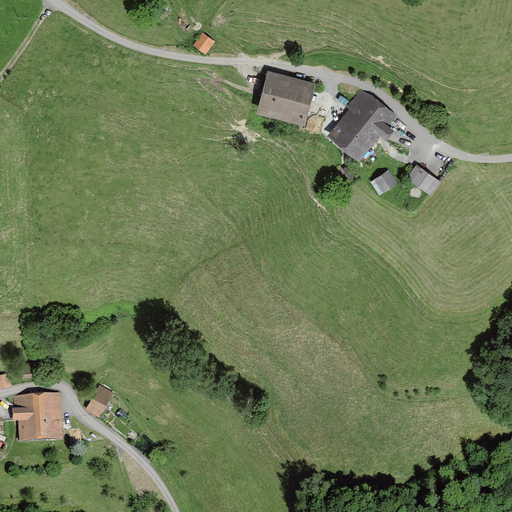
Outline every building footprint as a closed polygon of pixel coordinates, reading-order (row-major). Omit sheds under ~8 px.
[(213,40),(204,34),(196,45),(204,51),(213,40)] [(311,87),(270,77),(261,113),(302,124),(311,87)] [(395,117),(362,90),(353,101),(356,104),(333,132),(361,155),(369,145),(366,143),(376,130),(386,138),(392,131),(387,127),(395,117)] [(440,183),(421,169),(411,181),(430,196),(440,183)] [(388,174),(379,179),(385,189),(394,183),(388,174)] [(25,366),(16,368),(17,377),(27,375),(25,366)] [(7,374),(0,376),(0,387),(10,385),(7,374)] [(106,396),(97,390),(84,409),(93,415),(106,396)] [(15,442),(57,443),(58,402),(16,401),(15,442)]
